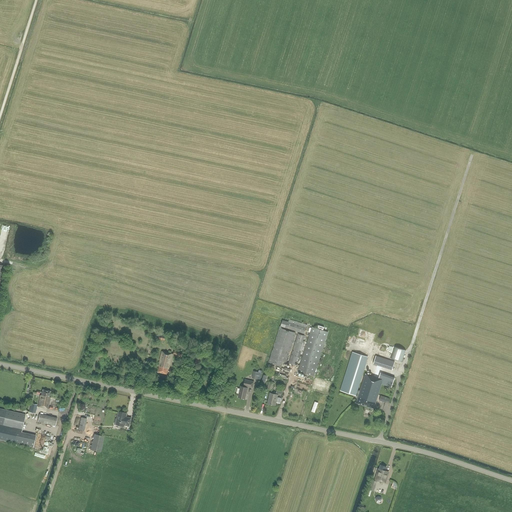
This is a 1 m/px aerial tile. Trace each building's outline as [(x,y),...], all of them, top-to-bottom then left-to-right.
[(307,325),(289,320),(288,322),(282,320),(280,328),(269,363),(281,367),(283,362),(286,363),(295,333),(287,330),(287,329),(304,334),(307,325)] [(314,377),(328,332),(312,327),(298,372),(314,377)] [(295,365),(304,336),(298,334),(289,363),(295,365)] [(391,358),(402,362),(406,350),(394,347),(391,358)] [(183,358),(184,352),(175,350),(173,356),(183,358)] [(172,373),(172,371),(170,370),(170,369),(169,369),(173,354),(162,351),(158,366),(159,367),(158,372),(166,374),(167,372),(172,373)] [(360,391),(358,390),(368,357),(353,352),(340,391),(359,397),(356,403),(374,409),(382,384),(392,388),(395,378),(380,373),(379,378),(366,374),(360,391)] [(392,370),(395,362),(376,356),(373,364),(392,370)] [(261,380),(261,377),(257,377),(258,372),(253,371),(252,378),(261,380)] [(252,388),(254,382),(245,380),(243,387),(240,386),(238,397),(245,399),(248,387),(252,388)] [(49,397),(50,392),(42,390),(41,395),(38,407),(48,409),(51,397),(49,397)] [(275,406),(278,395),(270,393),(267,404),(275,406)] [(26,415),(0,408),(0,440),(14,443),(17,429),(22,430),(26,415)] [(130,427),(132,418),(126,417),(127,413),(119,411),(117,419),(116,419),(114,424),(124,427),(124,425),(130,427)] [(55,426),(57,418),(39,414),(38,422),(55,426)] [(84,431),(87,419),(81,417),(78,430),(84,431)] [(101,452),(104,436),(95,434),(91,450),(101,452)] [(378,468),(374,480),(386,484),(390,471),(386,470),(387,467),(380,465),(379,469),(378,468)]
